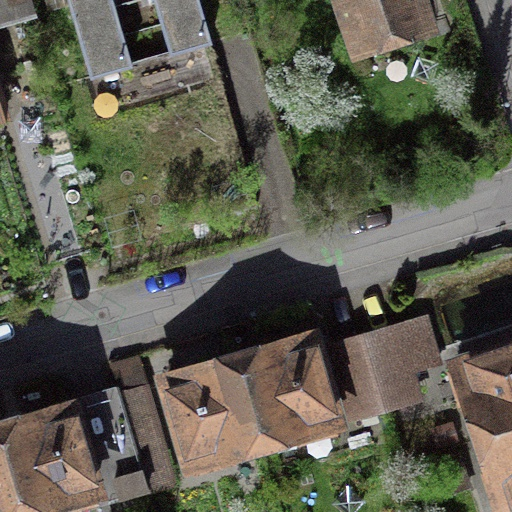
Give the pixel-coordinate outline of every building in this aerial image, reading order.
[(0,0),(0,8),(37,0),(36,0),(0,0)] [(137,69),(115,0),(71,0),(96,81),(137,69)] [(218,46),(203,0),(158,0),(177,59),(218,46)] [(428,0),(328,0),(349,62),(439,32),(428,0)] [(404,328),(367,338),(386,405),(422,395),(404,328)] [(367,338),(335,347),(354,414),(386,405),(367,338)] [(196,370),(164,380),(200,475),(341,442),(316,341),(277,350),(196,370)] [(511,511),(511,354),(454,372),(496,511),(511,511)] [(148,385),(117,392),(143,492),(174,484),(148,385)] [(0,425),(0,511),(78,511),(143,492),(117,392),(24,419),(0,425)]
